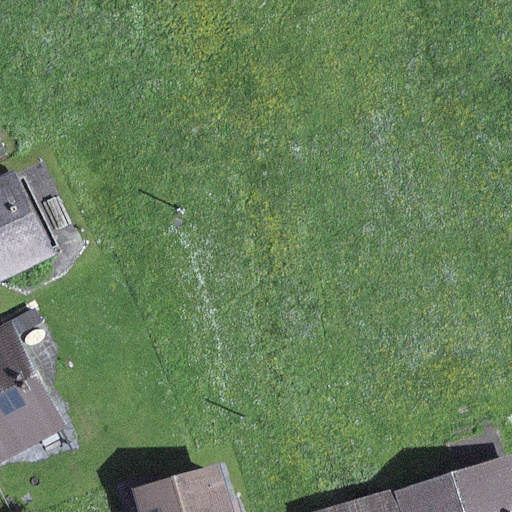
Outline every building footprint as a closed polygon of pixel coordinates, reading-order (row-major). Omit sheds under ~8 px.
[(0,286),(63,257),(25,176),(0,187),(0,286)] [(0,343),(0,401),(52,375),(29,329),(0,343)] [(0,461),(76,424),(52,375),(0,401),(0,461)] [(511,511),(511,460),(429,483),(437,511),(511,511)] [(235,511),(226,474),(142,495),(146,511),(235,511)] [(335,511),(419,511),(414,490),(335,511)]
